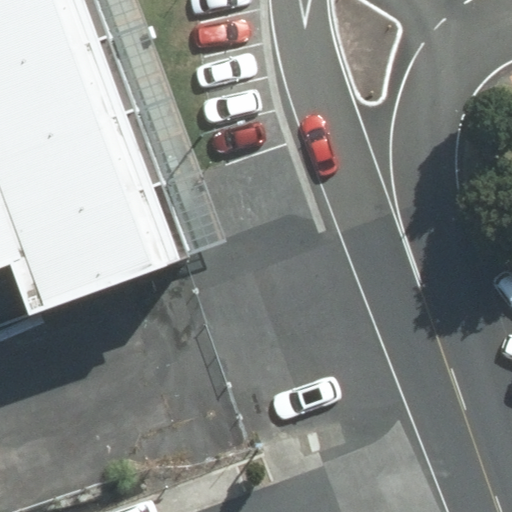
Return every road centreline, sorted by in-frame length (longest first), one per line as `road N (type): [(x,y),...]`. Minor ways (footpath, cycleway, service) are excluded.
road 1 (residential): [(423,307),(332,108),(308,0)]
road 2 (residential): [(457,41),(434,67),(412,152),(423,307)]
road 3 (residential): [(306,511),(473,452)]
road 4 (residential): [(423,307),(473,452)]
